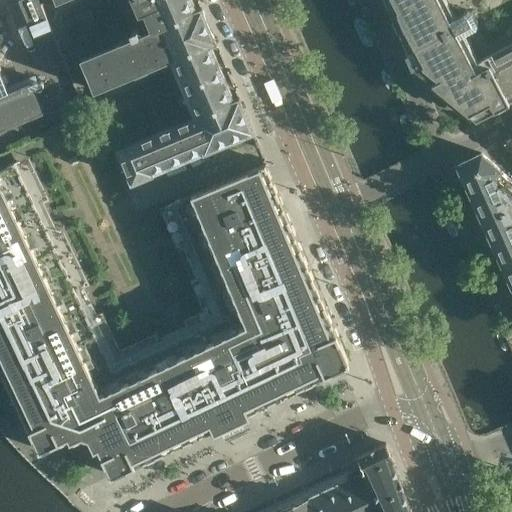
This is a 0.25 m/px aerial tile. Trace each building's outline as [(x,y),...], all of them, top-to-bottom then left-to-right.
[(39,0),(19,0),(43,57),(60,50),(39,0)] [(197,11),(192,0),(57,0),(58,1),(60,0),(135,0),(141,13),(148,10),(155,28),(82,59),(96,91),(177,57),(201,115),(120,148),(133,180),(253,130),(240,98),(234,100),(210,43),(215,41),(202,8),(197,11)] [(511,0),(384,0),(415,69),(477,120),(511,101),(511,0)] [(1,68),(0,65),(0,131),(45,112),(32,81),(9,92),(7,85),(7,84),(8,84),(9,82),(9,80),(9,79),(9,78),(9,77),(8,77),(7,76),(6,75),(5,75),(4,75),(2,75),(0,69),(1,69),(1,68)] [(66,498),(113,476),(143,461),(216,427),(219,425),(244,414),(350,363),(266,163),(187,196),(175,202),(177,205),(128,228),(82,131),(15,162),(0,169),(0,432),(1,434),(5,439),(10,444),(14,448),(18,453),(23,458),(28,462),(32,467),(37,472),(42,476),(46,480),(51,485),(56,489),(61,493),(66,498)] [(511,137),(503,142),(511,149),(511,137)] [(511,180),(481,153),(459,164),(511,281),(511,180)] [(403,511),(410,509),(392,459),(394,458),(386,443),(358,457),(343,465),(342,464),(267,500),(241,511),(403,511)]
